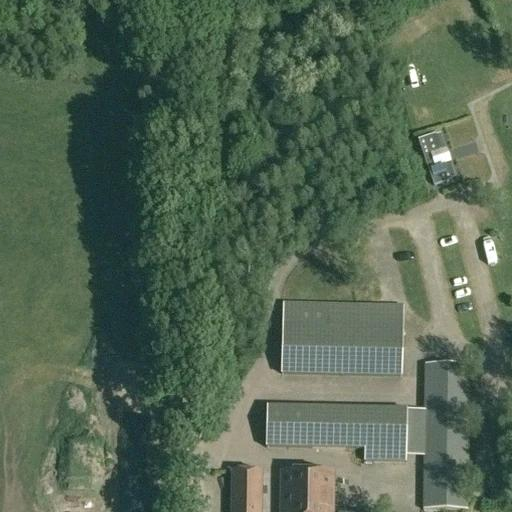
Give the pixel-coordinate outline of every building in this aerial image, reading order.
[(417,138),(428,172),(433,186),(452,180),(436,132),(417,138)] [(402,378),(402,365),(403,320),(370,319),(371,306),(338,305),(338,317),(328,317),(328,306),(284,305),(282,376),(402,378)] [(425,366),(423,511),(428,511),(427,511),(426,511),(432,511),(431,511),(467,511),(468,366),(425,366)] [(406,410),(267,407),(266,449),(364,452),(364,464),(405,465),(406,410)] [(260,511),(261,474),(232,473),(231,511),(260,511)] [(332,511),(333,475),(281,474),(280,511),(332,511)]
